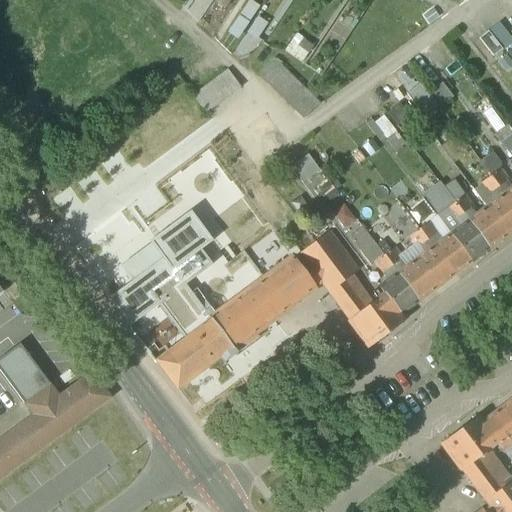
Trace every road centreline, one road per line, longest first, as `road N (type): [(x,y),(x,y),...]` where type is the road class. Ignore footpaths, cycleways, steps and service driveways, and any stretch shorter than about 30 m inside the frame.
road 1 (residential): [(511,253),(437,309),(403,353),(219,493)]
road 2 (tertiary): [(219,493),(0,195)]
road 3 (residential): [(302,511),(414,429),(511,381)]
